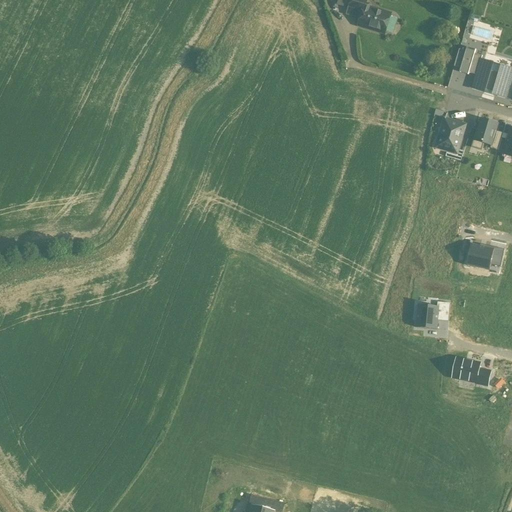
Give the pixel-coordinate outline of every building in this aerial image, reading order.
[(367,0),(351,0),(349,8),(362,12),(358,26),(385,34),(391,14),(366,6),(367,0)] [(461,68),(460,72),(468,75),(469,73),(477,75),(481,60),(482,56),(474,54),(475,52),(466,50),(466,51),(459,49),(454,67),(461,68)] [(473,89),(485,92),(485,90),(494,93),(493,95),(505,98),(511,74),(511,68),(481,60),(477,75),(473,89)] [(444,119),(440,133),(461,140),(465,125),(444,119)] [(492,146),(496,131),(498,124),(481,120),(478,130),(476,130),(471,148),(482,151),(484,143),(491,145),(492,146)] [(501,138),(507,140),(511,128),(511,125),(506,124),(503,133),(501,138)] [(507,140),(503,154),(511,156),(511,128),(507,140)] [(503,133),(496,131),(492,146),(491,145),(490,148),(498,150),(501,138),(503,133)] [(461,140),(440,133),(436,148),(457,154),(461,140)] [(457,180),(454,192),(457,192),(456,197),(465,199),(468,182),(457,180)] [(440,189),(435,212),(452,216),(456,197),(457,192),(454,192),(440,189)] [(511,194),(501,192),(499,202),(502,203),(501,206),(509,208),(511,208),(511,194)] [(497,223),(506,225),(509,208),(501,206),(502,203),(499,202),(493,201),(492,203),(481,201),(477,219),(487,221),(487,223),(497,225),(497,223)] [(480,247),(472,245),(467,265),(489,270),(490,265),(494,248),(480,245),(480,247)] [(494,248),(490,265),(500,267),(504,250),(494,248)] [(439,308),(437,320),(448,321),(450,309),(450,304),(438,302),(437,308),(439,308)] [(419,306),(417,327),(436,329),(437,320),(439,308),(437,308),(419,306)] [(448,327),(456,329),(459,317),(455,317),(456,311),(450,309),(448,321),(448,327)] [(482,316),(460,311),(459,317),(456,329),(478,334),(482,316)] [(481,363),(456,358),(452,378),(476,383),(480,369),(481,363)] [(480,369),(476,383),(488,386),(491,371),(480,369)] [(281,511),(283,504),(250,496),(248,506),(270,511),(281,511)]
